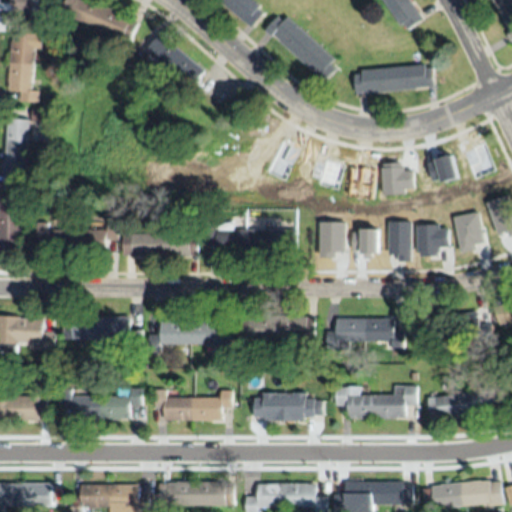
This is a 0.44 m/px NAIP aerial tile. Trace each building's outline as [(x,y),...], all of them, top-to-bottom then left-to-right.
[(12,0),(12,12),(36,14),(37,0),(12,0)] [(91,0),(123,14),(123,15),(131,18),(130,19),(139,23),(129,43),(61,13),(66,0),(91,0)] [(252,0),(260,6),(258,8),(264,13),(251,29),(216,0),(252,0)] [(411,0),(424,18),(408,29),(404,24),(401,25),(384,0),(411,0)] [(491,0),(511,0),(511,41),(511,42),(507,34),(509,33),(491,0)] [(333,59),(329,64),(335,69),(323,83),(316,77),(317,75),(312,70),(310,71),(278,41),(272,34),(270,36),(264,31),(277,17),(281,22),(286,17),(333,59)] [(37,102),(19,101),(21,92),(9,90),(10,82),(7,82),(11,42),(12,42),(13,33),(23,34),(24,22),(43,24),(42,35),(34,34),(28,90),(39,91),(37,102)] [(146,51),(161,34),(205,71),(191,88),(146,51)] [(433,86),(416,88),(416,90),(373,93),(372,92),(355,93),(354,74),(361,74),(360,69),(424,64),(424,68),(431,67),(433,86)] [(31,121),(32,113),(47,113),(46,122),(31,121)] [(25,191),(3,190),(4,175),(9,119),(29,120),(24,177),(27,177),(25,191)] [(434,185),(459,178),(453,156),(428,163),(434,185)] [(414,171),(403,172),(403,163),(382,164),(383,196),(407,194),(407,190),(415,189),(414,171)] [(0,251),(0,195),(20,195),(20,203),(22,203),(22,228),(23,228),(23,252),(0,251)] [(487,202),(497,239),(511,234),(511,217),(507,197),(487,202)] [(460,253),(477,251),(476,245),(484,244),(479,213),(454,216),(460,253)] [(299,228),(299,253),(217,252),(217,240),(207,240),(207,220),(218,221),(218,227),(299,228)] [(49,253),(48,241),(36,240),(36,222),(48,222),(49,230),(106,230),(106,222),(117,222),(118,241),(106,240),(107,252),(49,253)] [(412,262),(412,222),(388,222),(389,256),(399,256),(399,262),(412,262)] [(345,253),(346,223),(320,223),(319,258),(336,258),(336,253),(345,253)] [(450,247),(449,229),(439,229),(439,225),(416,226),(418,257),(439,256),(439,248),(450,247)] [(379,256),(380,231),(353,230),(352,252),(362,252),(362,256),(379,256)] [(197,234),(197,256),(190,256),(190,257),(180,257),(141,258),(141,257),(132,257),(132,255),(123,256),(123,234),(197,234)] [(511,325),(510,326),(509,321),(500,325),(494,307),(511,300),(511,325)] [(482,343),(481,334),(414,341),(412,323),(420,322),(419,318),(477,313),(479,325),(491,323),(492,342),(482,343)] [(241,340),(240,318),(248,318),(248,317),(258,316),(258,315),(298,315),(298,317),(307,317),(307,318),(315,318),(315,340),(241,340)] [(44,320),(44,333),(55,333),(53,351),(43,350),(43,344),(19,343),(19,345),(17,344),(17,353),(0,352),(0,316),(20,318),(20,319),(44,320)] [(64,339),(63,339),(63,319),(72,319),(72,317),(131,317),(131,330),(143,330),(143,347),(131,347),(131,340),(64,339)] [(394,319),(394,331),(403,331),(403,349),(392,349),(392,341),(348,341),(348,350),(327,351),(327,332),(336,332),(336,319),(394,319)] [(219,321),(219,335),(230,336),(230,353),(220,353),(220,345),(160,345),(160,353),(150,353),(149,335),(160,334),(160,322),(219,321)] [(0,421),(0,386),(14,387),(14,395),(15,395),(15,396),(39,397),(39,398),(47,398),(47,420),(39,419),(39,421),(15,421),(14,422),(0,421)] [(348,417),(348,406),(336,406),(335,388),(360,387),(360,396),(394,395),(394,386),(416,386),(416,405),(406,405),(406,418),(397,418),(397,419),(357,419),(357,417),(348,417)] [(502,388),(505,409),(497,410),(497,412),(488,413),(488,414),(449,420),(448,418),(439,420),(439,418),(431,420),(428,398),(502,388)] [(72,420),(72,407),(61,407),(61,389),(72,389),(72,396),(130,396),(130,389),(142,389),(142,407),(132,407),(132,419),(122,419),(122,421),(72,420)] [(164,421),(165,408),(155,408),(156,390),(167,390),(167,397),(170,397),(170,390),(177,390),(177,398),(220,398),(220,391),(233,391),(233,408),(222,408),(222,420),(164,421)] [(307,394),(263,394),(263,399),(254,399),(254,421),(306,421),(306,417),(323,417),(323,400),(307,400),(307,394)] [(501,500),(435,508),(424,509),(422,490),(432,489),(432,486),(441,485),(480,480),(480,482),(490,480),(490,483),(499,481),(501,500)] [(345,481),(403,481),(403,483),(412,483),(412,503),(373,503),(373,511),(335,511),(335,493),(345,493),(345,481)] [(159,505),(160,484),(168,484),(168,483),(177,483),(177,482),(217,482),(217,483),(225,483),(225,484),(234,484),(234,506),(159,505)] [(316,484),(315,496),(328,496),(328,511),(316,511),(316,507),(259,506),(259,511),(247,511),(247,497),(259,497),(259,485),(267,485),(267,483),(307,484),(316,484)] [(0,511),(0,484),(52,484),(52,506),(52,507),(5,506),(5,511),(0,511)] [(139,485),(139,498),(148,498),(148,511),(110,511),(111,508),(84,508),(84,511),(71,511),(71,498),(81,498),(81,485),(139,485)]
